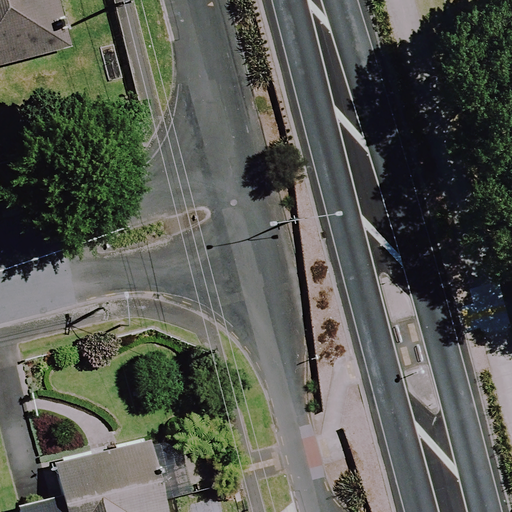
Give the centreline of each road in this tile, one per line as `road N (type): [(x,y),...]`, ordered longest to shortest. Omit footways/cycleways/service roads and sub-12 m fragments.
road 1 (primary): [(458,511),(324,0)]
road 2 (residential): [(321,511),(234,208)]
road 3 (residential): [(0,272),(234,208)]
road 4 (residential): [(234,208),(186,0)]
